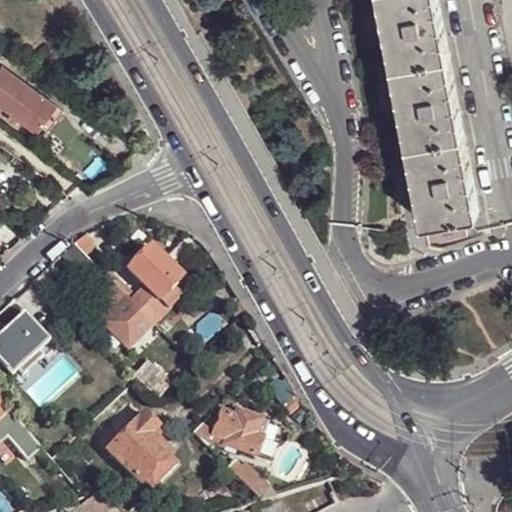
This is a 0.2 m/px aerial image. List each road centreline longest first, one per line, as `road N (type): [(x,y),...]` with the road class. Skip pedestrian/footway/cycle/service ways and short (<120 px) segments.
road 1 (tertiary): [(443,408),(408,400),(375,379),(345,343),(149,0)]
road 2 (tertiary): [(194,174),(326,413),(351,440),(414,472)]
road 3 (residential): [(511,258),(392,291),(374,288),(342,240),(343,130)]
road 4 (residential): [(0,286),(78,216),(194,174)]
road 5 (unclassified): [(511,208),(470,0)]
road 6 (tertiary): [(91,0),(194,174)]
road 7 (unclassified): [(343,130),(263,0)]
road 8 (unclassified): [(343,130),(319,0)]
